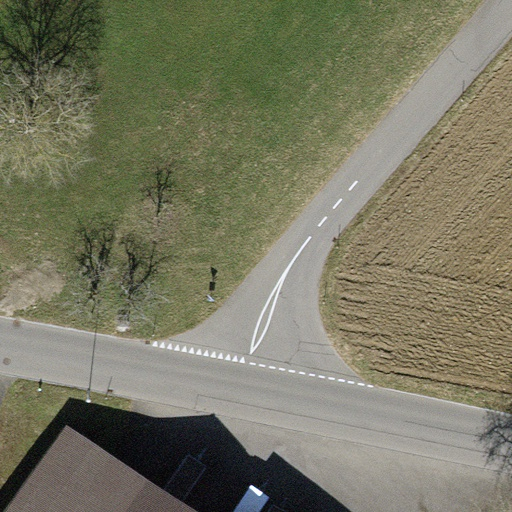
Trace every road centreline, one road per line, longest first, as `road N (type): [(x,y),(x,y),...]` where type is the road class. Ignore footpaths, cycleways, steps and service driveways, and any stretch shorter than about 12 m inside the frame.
road 1 (residential): [(511,7),(290,273),(234,390)]
road 2 (residential): [(511,445),(234,390)]
road 3 (residential): [(234,390),(0,349)]
